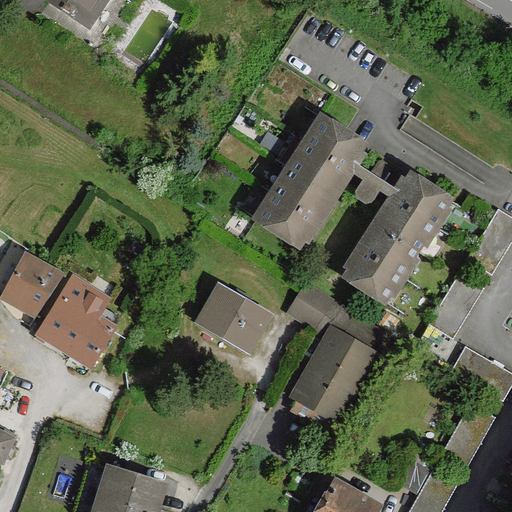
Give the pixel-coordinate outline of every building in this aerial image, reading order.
[(54,0),(88,22),(102,0),(54,0)] [(367,142),(319,111),(252,214),(300,245),(352,165),(355,161),(367,142)] [(383,159),(377,161),(371,171),(355,161),(352,165),(353,172),(361,178),(354,189),(355,196),(364,202),(372,201),(378,189),(386,194),(393,193),(396,189),(385,181),(390,172),(391,164),(383,159)] [(452,198),(408,170),(396,189),(393,193),(342,274),(386,302),(452,198)] [(468,259),(492,274),(511,240),(511,216),(506,213),(498,209),(468,259)] [(36,313),(58,274),(27,256),(5,295),(36,313)] [(430,323),(454,338),(484,287),(460,273),(430,323)] [(103,300),(72,281),(39,333),(86,362),(108,325),(94,316),(103,300)] [(218,287),(199,320),(247,348),(266,314),(218,287)] [(337,331),(290,408),(326,430),(373,353),(337,331)] [(504,400),(511,385),(511,372),(466,346),(452,371),(504,400)] [(66,408),(80,417),(92,398),(79,389),(66,408)] [(441,455),(466,468),(495,417),(470,403),(441,455)] [(0,459),(11,439),(0,433),(0,459)] [(441,511),(458,482),(434,468),(409,511),(441,511)] [(107,469),(93,511),(150,511),(159,485),(107,469)] [(373,511),(377,505),(335,481),(317,511),(373,511)]
